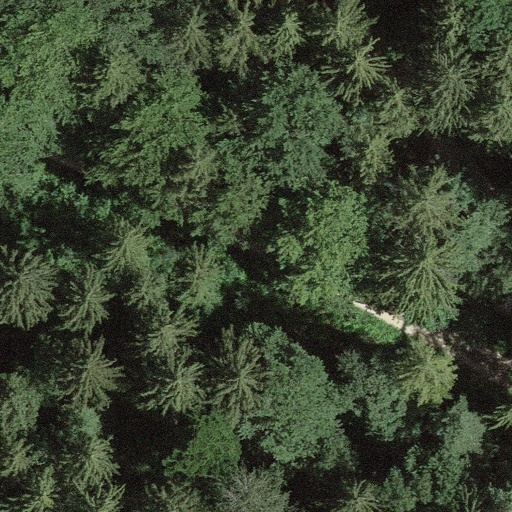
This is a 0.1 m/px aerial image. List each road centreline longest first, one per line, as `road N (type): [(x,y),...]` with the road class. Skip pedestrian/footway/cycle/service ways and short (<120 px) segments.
road 1 (track): [(511,371),(0,122)]
road 2 (track): [(511,223),(442,126),(375,0)]
